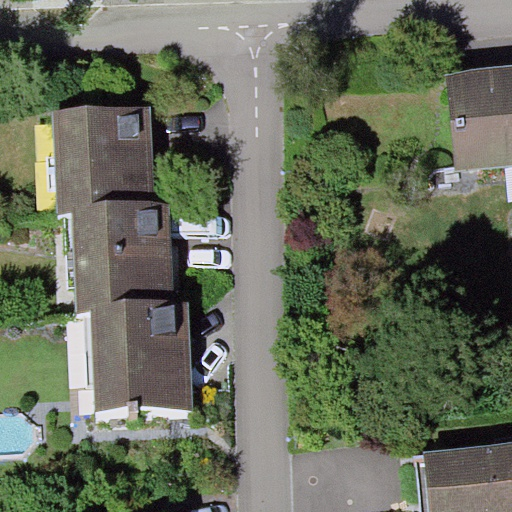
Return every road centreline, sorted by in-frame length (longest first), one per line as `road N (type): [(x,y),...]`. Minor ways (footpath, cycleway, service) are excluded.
road 1 (residential): [(274,511),(253,23)]
road 2 (residential): [(0,32),(253,23)]
road 3 (residential): [(302,20),(511,8)]
